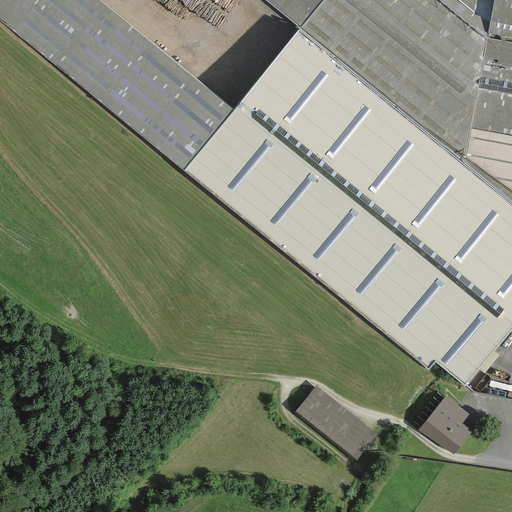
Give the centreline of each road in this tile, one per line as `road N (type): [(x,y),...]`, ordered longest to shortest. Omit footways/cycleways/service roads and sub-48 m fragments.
road 1 (track): [(0,284),(136,364),(297,382)]
road 2 (track): [(511,464),(445,453),(399,422),(297,382)]
